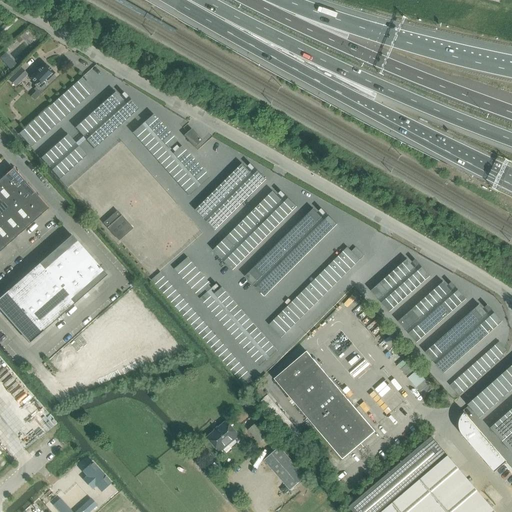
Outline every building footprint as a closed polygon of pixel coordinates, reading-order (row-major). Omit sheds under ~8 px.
[(18,67),(5,53),(0,57),(0,58),(12,73),(18,67)] [(38,89),(54,73),(45,64),(30,78),(37,85),(33,89),(35,91),(29,97),(33,101),(41,93),(38,89)] [(16,88),(28,76),(20,68),(8,81),(16,88)] [(94,91),(82,78),(77,82),(89,96),(94,91)] [(89,96),(77,82),(72,86),(84,100),(89,96)] [(84,100),(72,86),(67,91),(79,104),(84,100)] [(79,104),(67,91),(62,95),(74,108),(79,104)] [(93,149),(138,109),(123,92),(119,96),(115,92),(75,128),(93,149)] [(74,108),(62,95),(57,99),(69,113),(74,108)] [(69,113),(57,99),(53,104),(65,117),(69,113)] [(65,117),(53,104),(48,108),(60,121),(65,117)] [(60,121),(48,108),(43,112),(55,126),(60,121)] [(55,126),(43,112),(38,117),(50,130),(55,126)] [(209,177),(181,146),(174,153),(169,148),(177,141),(153,114),(132,133),(188,196),(209,177)] [(50,130),(38,117),(33,121),(45,134),(50,130)] [(45,134),(33,121),(28,125),(40,139),(45,134)] [(40,139),(28,125),(24,129),(35,143),(40,139)] [(35,143),(24,129),(19,134),(31,147),(35,143)] [(186,133),(183,136),(194,148),(202,141),(191,129),(186,133)] [(59,180),(86,156),(67,135),(40,158),(59,180)] [(195,211),(215,231),(266,180),(255,169),(251,173),(242,164),(195,211)] [(25,182),(12,168),(0,179),(12,193),(25,182)] [(18,200),(12,193),(0,179),(0,201),(7,209),(18,200)] [(37,197),(30,189),(25,182),(12,193),(18,200),(24,208),(37,197)] [(273,192),(213,251),(233,271),(297,207),(286,196),(281,200),(273,192)] [(48,209),(37,197),(24,208),(35,220),(48,209)] [(35,220),(24,208),(18,200),(7,209),(25,230),(35,220)] [(25,230),(7,209),(0,215),(0,222),(14,239),(25,230)] [(313,209),(245,277),(265,297),(320,242),(329,233),(337,225),(321,209),(317,213),(313,209)] [(132,229),(121,217),(122,216),(121,215),(120,216),(117,212),(103,224),(118,240),(132,229)] [(14,239),(0,222),(0,243),(4,248),(14,239)] [(89,255),(71,235),(54,250),(72,270),(89,255)] [(347,247),(343,252),(356,265),(360,260),(351,252),(347,247)] [(356,248),(351,252),(360,260),(364,256),(356,248)] [(72,270),(54,250),(38,264),(56,284),(72,270)] [(343,252),(338,257),(351,269),(356,265),(343,252)] [(106,276),(89,255),(72,270),(90,290),(106,276)] [(338,257),(333,261),(346,274),(351,269),(338,257)] [(188,258),(174,270),(178,274),(192,263),(188,258)] [(407,259),(371,291),(389,312),(430,277),(415,260),(411,264),(407,259)] [(333,261),(329,266),(341,278),(346,274),(333,261)] [(192,263),(178,274),(183,279),(196,267),(192,263)] [(74,304),(56,284),(38,264),(0,297),(0,311),(17,331),(19,330),(30,343),(74,304)] [(329,266),(324,270),(337,283),(341,278),(329,266)] [(196,267),(183,279),(187,284),(200,272),(196,267)] [(90,290),(72,270),(56,284),(74,304),(90,290)] [(324,270),(320,275),(332,288),(337,283),(324,270)] [(160,272),(152,280),(156,285),(164,277),(160,272)] [(200,272),(187,284),(191,289),(205,277),(200,272)] [(320,275),(315,279),(328,292),(332,288),(320,275)] [(164,277),(156,285),(159,289),(168,281),(164,277)] [(205,277),(191,289),(195,294),(209,282),(205,277)] [(315,279),(310,284),(323,297),(328,292),(315,279)] [(168,281),(159,289),(163,294),(172,286),(168,281)] [(209,282),(195,294),(200,299),(213,287),(209,282)] [(443,282),(398,322),(417,343),(466,299),(451,283),(447,287),(443,282)] [(213,287),(200,299),(259,367),(277,351),(239,307),(222,288),(221,289),(217,284),(213,287)] [(310,284),(306,289),(318,301),(323,297),(310,284)] [(172,286),(163,294),(167,298),(176,290),(172,286)] [(306,289),(301,293),(314,306),(318,301),(306,289)] [(176,290),(167,298),(171,303),(180,295),(176,290)] [(301,293),(296,298),(309,311),(314,306),(301,293)] [(180,295),(171,303),(175,307),(184,300),(180,295)] [(296,298),(292,302),(304,315),(309,311),(296,298)] [(184,300),(175,307),(179,312),(188,304),(184,300)] [(292,302),(287,307),(300,320),(304,315),(292,302)] [(188,304),(179,312),(183,316),(192,309),(188,304)] [(479,305),(425,353),(444,374),(502,322),(487,305),(483,309),(479,305)] [(287,307),(283,312),(295,324),(300,320),(287,307)] [(192,309),(183,316),(187,321),(196,313),(192,309)] [(283,312),(278,316),(290,329),(295,324),(283,312)] [(196,313),(187,321),(191,325),(200,318),(196,313)] [(278,316),(273,321),(286,334),(290,329),(278,316)] [(200,318),(191,325),(195,330),(204,322),(200,318)] [(273,321),(269,325),(282,338),(286,334),(273,321)] [(204,322),(195,330),(199,335),(208,327),(204,322)] [(208,327),(199,335),(203,339),(212,331),(208,327)] [(212,331),(203,339),(207,344),(216,336),(212,331)] [(216,336),(207,344),(211,348),(220,340),(216,336)] [(220,340),(211,348),(215,353),(224,345),(220,340)] [(499,342),(495,346),(502,355),(503,355),(507,351),(499,342)] [(224,345),(215,353),(219,357),(228,349),(224,345)] [(495,346),(490,350),(499,361),(504,356),(503,355),(502,355),(495,346)] [(228,349),(219,357),(223,362),(232,354),(228,349)] [(490,350),(485,354),(495,365),(499,361),(490,350)] [(375,432),(307,352),(274,379),(342,459),(357,447),(359,450),(363,447),(360,444),(375,432)] [(232,354),(223,362),(227,366),(236,358),(232,354)] [(485,354),(481,358),(490,368),(495,365),(485,354)] [(236,358),(227,366),(231,371),(240,363),(236,358)] [(481,358),(476,362),(486,372),(490,368),(481,358)] [(410,362),(401,370),(404,374),(413,366),(410,362)] [(476,362),(472,366),(481,376),(486,372),(476,362)] [(240,363),(231,371),(235,375),(244,367),(240,363)] [(511,365),(468,405),(479,418),(511,389),(511,365)] [(413,366),(404,374),(408,378),(417,371),(413,366)] [(472,366),(467,370),(477,380),(481,376),(472,366)] [(28,375),(34,370),(31,367),(25,371),(28,375)] [(244,367),(235,375),(239,380),(248,372),(244,367)] [(467,370),(463,374),(472,384),(477,380),(467,370)] [(248,372),(239,380),(243,384),(252,376),(248,372)] [(463,374),(458,378),(468,388),(472,384),(463,374)] [(458,378),(454,382),(463,392),(468,388),(458,378)] [(425,380),(416,388),(420,392),(429,384),(425,380)] [(454,382),(450,386),(459,396),(463,392),(454,382)] [(429,384),(420,392),(423,396),(432,389),(429,384)] [(511,408),(490,428),(511,453),(511,408)] [(507,462),(462,410),(464,413),(462,416),(460,419),(459,422),(459,426),(459,430),(461,433),(463,435),(494,472),(494,473),(507,462)] [(220,451),(237,436),(241,440),(240,441),(241,440),(226,422),(208,437),(223,455),(225,454),(224,454),(223,455),(220,451)] [(268,434),(258,422),(248,430),(258,442),(268,434)] [(495,511),(431,437),(348,507),(352,511),(495,511)] [(306,477),(279,447),(264,461),(290,491),(306,477)] [(92,464),(83,472),(87,477),(84,480),(92,489),(98,483),(103,489),(110,483),(92,464)] [(69,511),(59,500),(53,506),(58,511),(89,511),(96,506),(91,500),(77,511),(69,511)]
